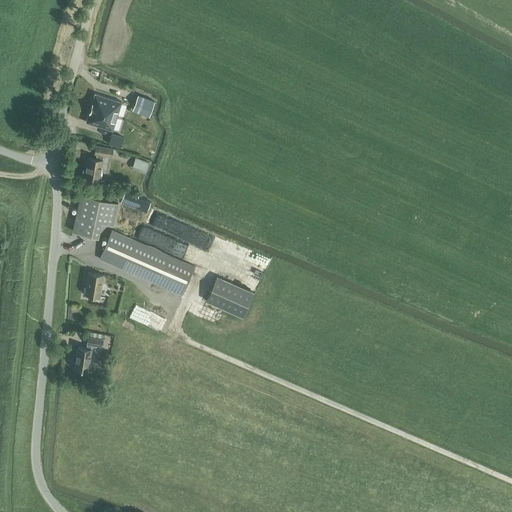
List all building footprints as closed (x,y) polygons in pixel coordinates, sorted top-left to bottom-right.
[(91,102),(90,107),(117,116),(121,101),(95,93),(92,102),(91,102)] [(154,101),(138,95),(132,110),(149,116),(154,101)] [(117,116),(90,107),(88,112),(88,113),(86,122),(112,130),(117,116)] [(108,142),(118,146),(121,137),(110,133),(108,142)] [(84,178),(99,180),(103,160),(102,160),(103,155),(111,156),(113,148),(96,145),(95,153),(96,153),(96,158),(88,157),(84,178)] [(134,157),(131,166),(144,170),(147,162),(134,157)] [(121,201),(146,210),(150,200),(137,196),(138,193),(125,188),(121,201)] [(72,231),(98,236),(101,222),(113,224),(118,202),(81,194),(72,231)] [(99,258),(157,284),(182,295),(194,266),(170,255),(112,230),(99,258)] [(85,294),(100,296),(104,274),(88,271),(86,281),(87,281),(85,294)] [(253,292),(216,276),(206,300),(243,316),(253,292)] [(159,331),(165,318),(136,304),(130,317),(159,331)] [(74,368),(88,370),(92,371),(95,370),(96,368),(97,365),(96,363),(94,362),(90,361),(92,348),(91,348),(92,344),(102,345),(103,338),(88,336),(87,343),(86,348),(78,346),(74,368)]
